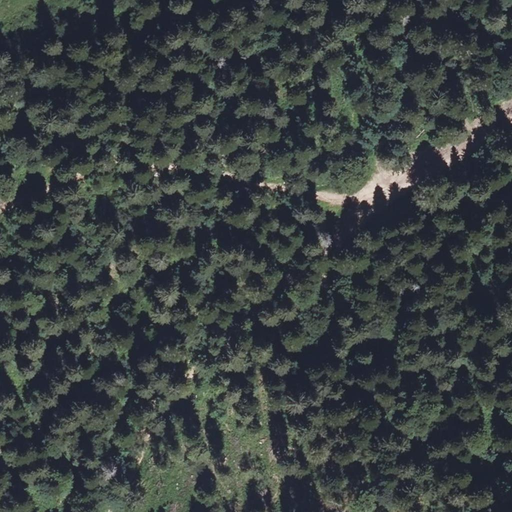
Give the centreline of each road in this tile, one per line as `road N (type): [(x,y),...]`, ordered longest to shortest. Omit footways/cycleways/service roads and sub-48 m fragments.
road 1 (track): [(105,511),(190,371),(364,193)]
road 2 (track): [(0,210),(82,172),(133,164),(215,171),(297,192),(364,193)]
road 3 (track): [(297,192),(258,157),(129,122),(103,123),(69,140),(4,207),(0,202)]
road 4 (track): [(364,193),(511,107)]
